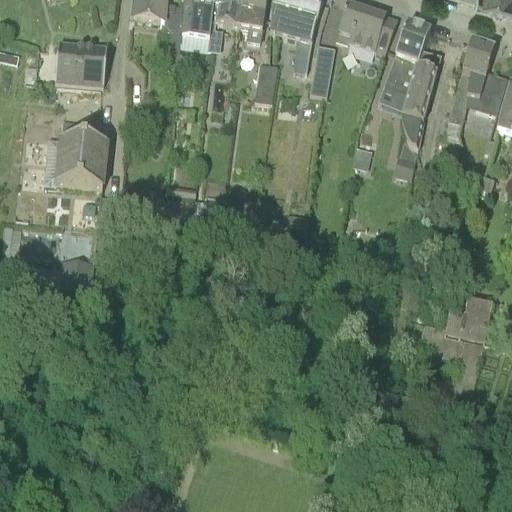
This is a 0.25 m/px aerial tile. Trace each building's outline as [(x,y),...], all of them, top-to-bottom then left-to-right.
[(134,0),(132,19),(131,27),(161,31),(160,37),(168,38),(167,58),(167,61),(177,62),(178,50),(179,50),(180,42),(182,28),(183,13),(166,11),(167,0),(134,0)] [(179,0),(179,6),(183,7),(196,9),(198,0),(179,0)] [(182,28),(180,42),(194,44),(207,46),(209,32),(211,12),(215,12),(216,0),(198,0),(196,9),(183,7),(183,13),(182,28)] [(216,13),(213,29),(215,29),(236,33),(243,0),(216,0),(215,12),(216,13)] [(243,0),(236,33),(248,35),(245,48),(258,51),(261,37),(267,0),(243,0)] [(273,0),(270,12),(268,39),(294,46),(311,51),(314,35),(323,5),(322,5),(303,0),(273,0)] [(336,41),(334,48),(346,52),(383,63),(395,28),(345,12),(336,41)] [(393,64),(382,94),(407,103),(416,73),(421,59),(429,38),(406,31),(393,64)] [(469,52),(461,79),(473,83),(466,109),(475,112),(474,115),(496,122),(506,86),(485,79),(492,58),(492,55),(493,55),(470,48),(469,50),(469,52)] [(57,51),(54,89),(101,94),(102,94),(106,56),(57,51)] [(317,53),(309,101),(326,104),(334,55),(317,53)] [(403,117),(400,129),(402,140),(407,150),(410,155),(417,156),(421,131),(435,81),(440,64),(421,59),(416,73),(407,103),(404,112),(403,117)] [(259,72),(253,108),(270,111),(276,74),(259,72)] [(460,80),(447,128),(448,128),(460,131),(465,113),(466,109),(473,83),(461,79),(460,80)] [(511,94),(508,94),(495,140),(511,144),(511,94)] [(48,148),(44,192),(53,193),(54,193),(100,197),(101,198),(105,153),(103,153),(97,152),(99,128),(98,128),(75,126),(74,138),(61,136),(59,149),(57,149),(48,148)] [(483,158),(490,160),(493,148),(486,146),(483,158)] [(399,165),(396,182),(411,185),(415,168),(399,165)] [(463,165),(456,167),(461,187),(468,185),(463,165)] [(479,187),(474,204),(486,208),(491,191),(481,188),(479,187)] [(225,204),(220,235),(236,237),(236,233),(240,204),(225,202),(225,204)] [(246,214),(244,226),(252,227),(250,235),(264,237),(269,204),(255,202),(253,215),(246,214)] [(151,206),(149,229),(163,230),(164,208),(165,207),(151,206)] [(164,208),(163,230),(191,233),(193,212),(164,208)] [(193,212),(191,233),(202,234),(204,219),(204,213),(193,212)] [(286,222),(283,239),(302,242),(305,224),(286,222)] [(44,257),(45,234),(23,233),(23,257),(44,257)] [(62,294),(90,296),(92,268),(64,266),(62,294)] [(59,299),(58,311),(89,313),(89,301),(59,299)] [(466,306),(462,321),(457,345),(482,350),(492,311),(466,306)] [(417,357),(439,362),(445,335),(423,331),(423,330),(408,327),(406,345),(420,347),(417,357)] [(376,415),(460,436),(465,415),(437,409),(381,396),(376,415)]
